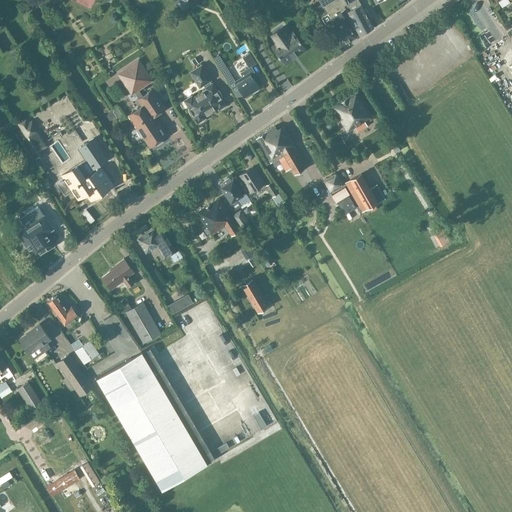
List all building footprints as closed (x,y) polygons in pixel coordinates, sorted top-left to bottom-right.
[(344,44),(357,36),(353,30),(356,28),(344,6),(347,4),(344,0),(318,0),(321,4),(315,7),(339,47),(344,44)] [(372,18),(366,8),(364,9),(359,0),(354,0),(347,4),(344,6),(356,28),(359,34),(373,27),(369,20),(372,18)] [(305,48),(300,41),(299,39),(299,40),(293,32),(288,36),(282,27),(272,35),(278,44),(273,47),(278,54),(278,55),(279,57),(280,56),(284,63),(305,48)] [(485,40),(489,38),(485,30),(481,33),(485,40)] [(215,59),(229,83),(234,80),(220,56),(215,59)] [(129,115),(138,128),(138,131),(141,136),(143,137),(150,147),(155,143),(157,145),(163,141),(162,139),(167,136),(154,116),(166,109),(153,90),(143,96),(139,90),(152,81),(139,61),(119,74),(132,94),(135,92),(140,98),(138,99),(143,106),(129,115)] [(201,65),(200,66),(196,68),(190,72),(199,87),(203,85),(206,90),(192,98),(191,97),(184,101),(189,109),(187,109),(188,113),(190,115),(192,117),(193,116),(197,123),(205,118),(204,116),(217,108),(218,110),(226,105),(221,98),(223,97),(222,94),(221,92),(218,90),(217,91),(201,65)] [(234,82),(244,98),(259,88),(253,78),(257,75),(251,66),(240,73),(242,77),(234,82)] [(357,92),(332,107),(347,132),(364,121),(364,120),(371,116),(357,92)] [(26,118),(17,124),(37,154),(49,146),(32,119),(28,122),(26,118)] [(283,155),(294,174),(307,167),(283,125),(276,129),(275,127),(256,137),(270,162),(283,155)] [(71,187),(78,197),(86,192),(91,199),(108,188),(104,182),(108,180),(98,166),(108,159),(94,138),(79,148),(87,160),(80,165),(79,164),(66,173),(74,185),(71,187)] [(240,176),(250,192),(264,183),(254,167),(240,176)] [(361,173),(346,182),(364,212),(379,202),(361,173)] [(223,185),(221,187),(235,209),(241,206),(236,199),(243,194),(233,179),(231,180),(229,178),(222,183),(223,185)] [(266,185),(273,196),(278,193),(271,182),(266,185)] [(226,225),(232,235),(240,231),(219,198),(198,212),(212,234),(226,225)] [(44,232),(52,227),(39,206),(27,213),(29,216),(21,222),(28,232),(22,236),(26,243),(25,244),(34,258),(53,246),(44,232)] [(251,227),(241,210),(233,215),(244,232),(251,227)] [(440,222),(433,227),(443,244),(450,240),(440,222)] [(137,239),(146,253),(156,247),(163,259),(176,252),(162,229),(155,233),(153,229),(137,239)] [(250,266),(258,262),(253,253),(246,257),(250,266)] [(110,269),(112,270),(102,278),(111,289),(123,280),(128,287),(134,283),(129,276),(134,272),(124,259),(110,269)] [(267,306),(251,279),(240,286),(256,313),(267,306)] [(78,314),(78,312),(76,308),(74,308),(73,306),(67,310),(57,296),(48,302),(64,326),(79,315),(78,314)] [(167,296),(163,298),(166,307),(171,305),(167,296)] [(193,310),(203,305),(201,301),(191,306),(193,310)] [(161,334),(142,302),(125,312),(144,344),(161,334)] [(223,381),(249,368),(223,315),(194,328),(215,370),(207,374),(211,382),(221,377),(223,381)] [(128,337),(133,334),(126,319),(120,321),(128,337)] [(33,333),(21,341),(30,353),(39,346),(44,352),(49,348),(45,342),(50,338),(40,324),(31,330),(33,333)] [(68,343),(72,349),(81,344),(77,338),(68,343)] [(76,351),(85,364),(100,354),(91,341),(76,351)] [(131,358),(97,377),(98,379),(162,488),(163,489),(215,458),(162,368),(150,347),(131,358)] [(0,378),(6,375),(8,378),(13,375),(0,354),(0,378)] [(92,387),(70,354),(57,362),(80,395),(92,387)] [(0,383),(0,394),(2,397),(12,390),(5,380),(0,383)] [(195,415),(202,427),(240,407),(238,402),(264,389),(260,381),(195,415)] [(17,389),(31,410),(41,403),(27,382),(17,389)] [(276,409),(209,439),(216,456),(227,455),(228,457),(230,468),(231,470),(240,469),(241,477),(246,474),(263,473),(262,470),(272,466),(273,468),(276,467),(283,466),(285,471),(291,468),(294,468),(301,464),(279,416),(280,417),(276,409)] [(87,461),(80,465),(92,485),(99,481),(87,461)] [(45,486),(51,495),(80,478),(74,468),(45,486)] [(214,501),(214,498),(214,496),(213,494),(212,491),(211,489),(207,487),(202,486),(199,486),(197,486),(193,489),(192,491),(190,493),(189,495),(189,498),(189,501),(190,503),(191,505),(192,507),(194,509),(197,510),(199,511),(201,511),(204,511),(206,510),(209,509),(210,508),(212,506),(213,504),(214,501)]
